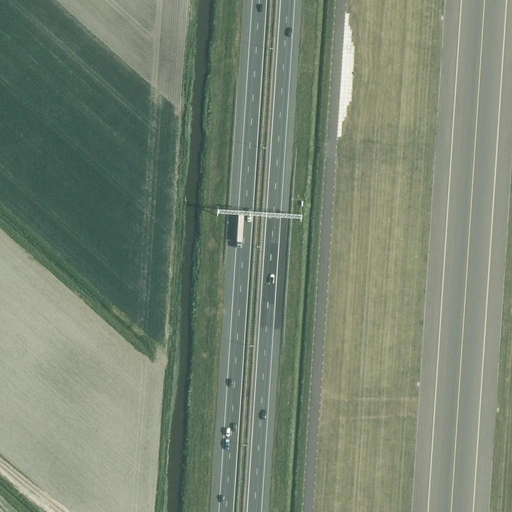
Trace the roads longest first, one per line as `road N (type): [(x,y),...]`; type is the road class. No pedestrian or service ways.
road 1 (motorway): [(259,0),(225,511)]
road 2 (motorway): [(254,511),(287,0)]
